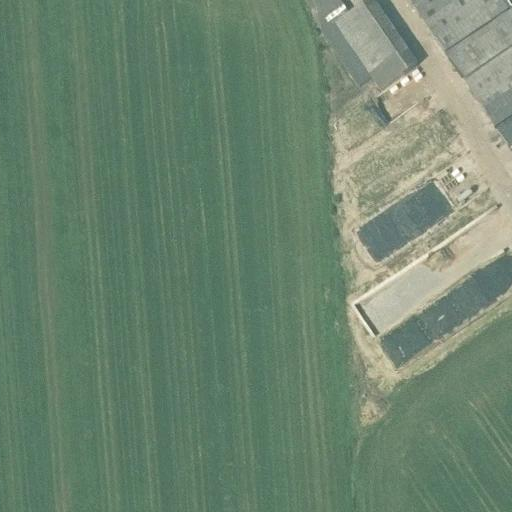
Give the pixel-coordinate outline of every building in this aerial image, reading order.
[(313,0),(323,34),(359,86),(372,77),(335,23),(349,14),(339,0),(313,0)] [(404,0),(432,41),(435,39),(445,54),(508,12),(500,0),(404,0)] [(511,11),(445,58),(497,132),(511,121),(511,11)] [(511,121),(497,132),(511,154),(511,121)] [(459,234),(481,262),(498,249),(491,240),(510,225),(496,206),(459,234)]
